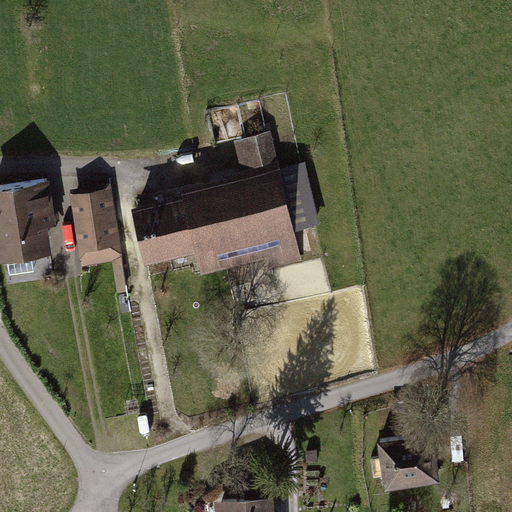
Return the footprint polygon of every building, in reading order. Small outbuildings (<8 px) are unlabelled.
[(160,193),(135,199),(149,255),(197,243),(202,266),(267,250),(271,266),(303,258),(295,227),(317,221),(302,160),(278,166),(269,127),(233,136),(240,167),(183,181),(185,187),(160,193)] [(50,174),(0,179),(0,253),(6,253),(8,272),(35,269),(33,249),(53,247),(50,220),(59,219),(55,182),(51,183),(50,174)] [(113,182),(71,188),(81,261),(115,256),(119,287),(127,286),(113,182)] [(414,426),(378,431),(385,481),(441,473),(435,423),(414,426)] [(216,491),(216,511),(276,511),(276,496),(282,496),(281,477),(245,479),(245,490),(216,491)]
